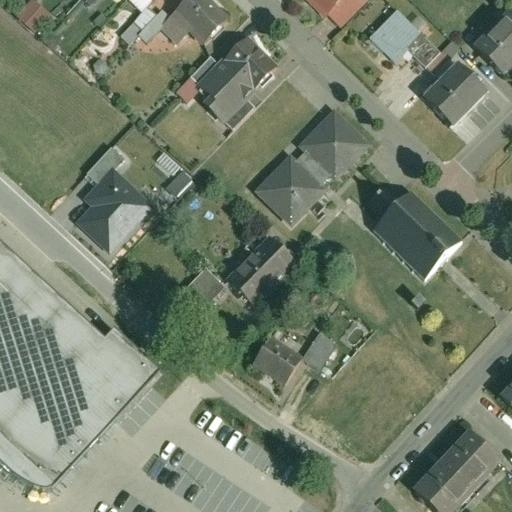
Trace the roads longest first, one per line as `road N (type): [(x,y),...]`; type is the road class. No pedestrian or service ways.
road 1 (residential): [(376,491),(0,194)]
road 2 (residential): [(450,185),(259,0)]
road 3 (residential): [(511,332),(376,491)]
